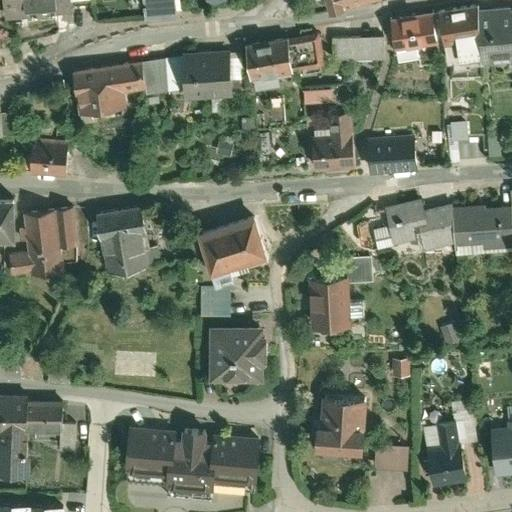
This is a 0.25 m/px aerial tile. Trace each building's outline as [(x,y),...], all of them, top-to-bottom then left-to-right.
[(400,0),(389,2),(394,31),(434,23),(432,12),(429,0),(400,0)] [(438,0),(429,0),(432,12),(440,11),(438,0)] [(438,0),(440,11),(446,44),(463,41),(459,19),(476,16),(476,7),(474,0),(438,0)] [(511,0),(475,0),(476,7),(476,16),(476,25),(509,23),(510,45),(511,44),(511,0)] [(315,15),(243,26),(249,62),(290,56),(289,53),(320,48),(315,15)] [(381,18),(330,20),(331,44),(381,43),(381,18)] [(507,27),(489,28),(490,41),(507,40),(507,27)] [(228,36),(228,33),(180,36),(181,40),(183,74),(184,82),(231,78),(230,65),(228,36)] [(432,46),(429,34),(414,36),(416,49),(432,46)] [(242,35),(228,36),(230,65),(240,65),(242,45),(242,35)] [(158,44),(163,78),(183,74),(181,40),(158,44)] [(158,44),(140,46),(144,71),(146,80),(163,78),(158,44)] [(140,45),(72,56),(79,100),(123,92),(121,75),(144,71),(140,46),(140,45)] [(313,88),(339,87),(338,67),(312,69),(313,88)] [(0,120),(14,119),(11,95),(0,96),(0,120)] [(355,151),(349,101),(325,104),(327,122),(308,124),(312,156),(355,151)] [(470,124),(470,105),(454,106),(455,124),(470,124)] [(275,139),(270,120),(256,123),(260,143),(275,139)] [(369,157),(414,154),(412,123),(367,126),(369,157)] [(17,140),(15,161),(65,164),(68,127),(31,124),(30,141),(17,140)] [(233,130),(218,129),(216,143),(232,144),(233,130)] [(11,183),(0,182),(0,223),(10,224),(11,183)] [(418,185),(383,195),(387,213),(392,231),(413,225),(416,238),(453,228),(451,193),(451,190),(421,198),(418,185)] [(483,195),(483,192),(451,193),(453,228),(453,230),(481,229),(481,234),(510,233),(509,213),(508,194),(483,195)] [(138,193),(105,200),(108,260),(159,252),(156,234),(145,236),(138,193)] [(71,196),(19,203),(24,238),(6,240),(9,266),(59,260),(56,235),(75,233),(71,196)] [(251,201),(194,218),(211,273),(231,267),(227,252),(244,247),(247,258),(266,252),(251,201)] [(392,231),(387,213),(368,218),(374,239),(393,234),(392,231)] [(339,250),(340,267),(345,267),(346,274),(370,273),(369,248),(339,250)] [(340,267),(305,269),(308,319),(348,317),(346,274),(345,267),(340,267)] [(227,279),(197,280),(198,311),(228,310),(227,279)] [(260,316),(206,316),(206,372),(218,372),(218,373),(247,373),(247,372),(260,372),(260,355),(263,355),(262,330),(260,330),(260,316)] [(407,372),(406,354),(388,355),(389,373),(407,372)] [(55,439),(55,424),(58,424),(58,420),(58,395),(24,395),(24,389),(0,389),(0,470),(24,471),(24,439),(55,439)] [(318,389),(316,416),(312,416),(311,441),(317,441),(317,451),(331,452),(332,442),(359,443),(360,419),(361,392),(318,389)] [(451,417),(454,435),(474,432),(467,395),(448,398),(451,417)] [(431,482),(464,476),(457,439),(455,439),(454,435),(451,417),(432,420),(436,442),(425,444),(431,482)] [(510,426),(493,428),(497,471),(511,469),(511,417),(510,418),(510,426)] [(58,424),(55,424),(55,439),(55,449),(86,449),(86,420),(58,420),(58,424)] [(133,426),(129,470),(170,473),(169,486),(212,489),(213,476),(256,479),(260,435),(205,431),(205,426),(184,424),(183,430),(133,426)] [(405,443),(373,440),(371,466),(404,468),(405,443)] [(0,499),(0,511),(65,511),(66,502),(0,499)]
